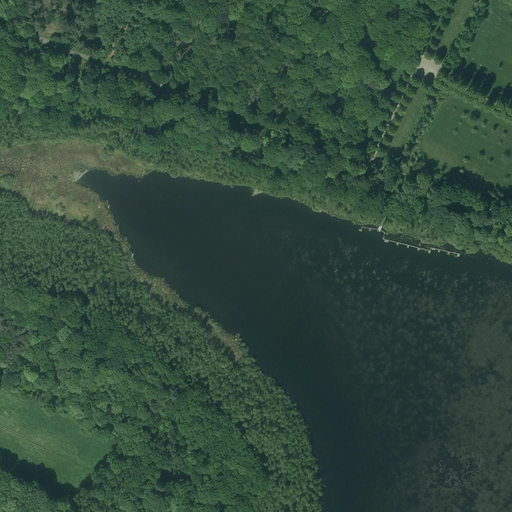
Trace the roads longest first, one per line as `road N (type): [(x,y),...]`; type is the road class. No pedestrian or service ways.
road 1 (unclassified): [(0,24),(511,219)]
road 2 (track): [(153,511),(194,441),(185,424),(34,322),(0,310)]
